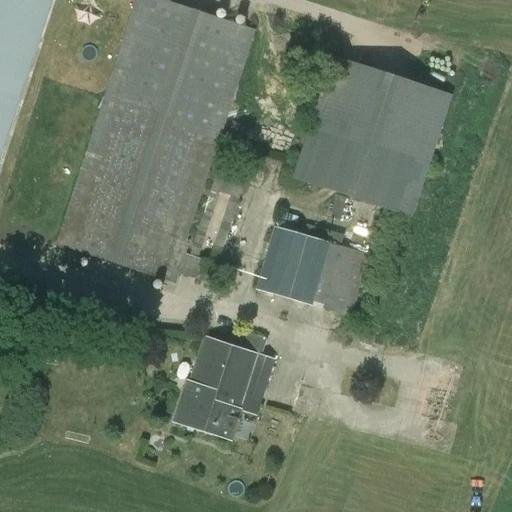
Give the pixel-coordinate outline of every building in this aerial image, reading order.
[(0,0),(0,162),(52,0),(0,0)] [(189,235),(255,31),(162,0),(136,0),(56,245),(164,281),(180,232),(189,235)] [(292,180),(412,219),(452,96),(332,57),(292,180)] [(249,169),(221,160),(211,191),(239,200),(249,169)] [(352,318),(370,255),(273,227),(255,289),(352,318)] [(216,287),(223,267),(185,255),(178,274),(216,287)] [(256,416),(275,360),(260,355),(265,339),(244,332),(238,348),(204,337),(190,381),(186,380),(172,422),(231,441),(241,411),(256,416)]
